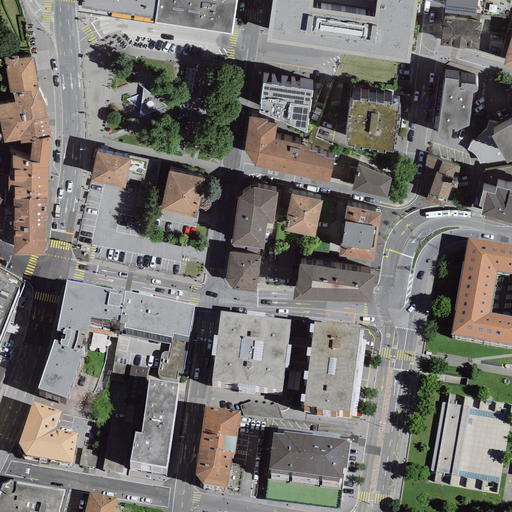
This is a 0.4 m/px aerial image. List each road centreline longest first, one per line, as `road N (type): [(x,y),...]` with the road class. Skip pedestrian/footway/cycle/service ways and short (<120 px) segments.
road 1 (residential): [(229,164),(402,197),(428,42)]
road 2 (secondary): [(66,49),(70,159),(54,270)]
road 3 (secondary): [(181,500),(211,300)]
road 4 (tertiary): [(368,511),(397,316)]
road 5 (secondary): [(397,316),(211,300)]
road 6 (residential): [(181,500),(0,467)]
road 7 (secondary): [(54,270),(0,443)]
road 8 (secondary): [(397,316),(408,258),(432,227),(449,222),(511,234)]
road 9 (secondary): [(211,300),(54,270)]
road 10 (secondary): [(211,300),(229,164)]
road 11 (secondary): [(229,164),(248,41)]
road 12 (residential): [(248,41),(125,22)]
